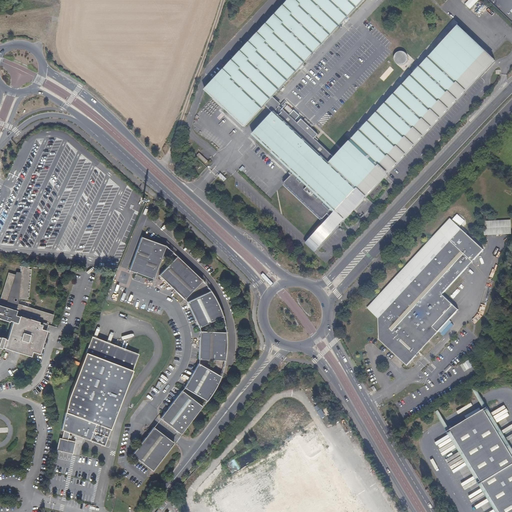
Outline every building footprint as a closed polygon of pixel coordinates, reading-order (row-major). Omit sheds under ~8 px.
[(365,0),(290,0),(203,94),(243,131),(323,45),(365,0)] [(511,0),(491,0),(511,19),(511,0)] [(479,10),(484,15),(490,9),(485,4),(479,10)] [(496,59),(460,26),(329,166),(292,131),(274,115),(252,139),(291,176),(284,184),(323,221),(327,216),(331,219),(334,215),(342,223),(345,220),(355,210),(388,174),(415,146),(443,115),(465,92),(484,72),(496,59)] [(35,85),(35,74),(10,74),(10,85),(35,85)] [(199,155),(196,158),(202,164),(205,161),(199,155)] [(342,223),(334,215),(331,219),(338,227),(342,223)] [(485,246),(451,215),(367,305),(380,317),(378,319),(380,321),(379,323),(381,324),(379,326),(381,328),(379,330),(382,333),(379,335),(407,362),(417,352),(418,353),(420,351),(419,350),(438,330),(460,306),(443,291),(470,262),(485,246)] [(317,250),(338,227),(331,219),(309,243),(317,250)] [(484,220),(484,235),(511,234),(511,220),(484,220)] [(155,278),(165,245),(143,238),(140,236),(130,270),(155,278)] [(159,276),(184,299),(201,280),(202,279),(191,270),(176,256),(159,276)] [(0,348),(1,349),(1,348),(31,357),(32,353),(40,355),(47,332),(41,330),(42,326),(39,325),(39,323),(48,325),(49,323),(52,324),(53,321),(51,320),(53,316),(14,303),(11,302),(13,297),(18,297),(18,299),(28,300),(28,297),(29,297),(32,269),(30,269),(30,267),(21,266),(20,277),(17,277),(17,275),(14,274),(13,275),(9,274),(2,297),(1,297),(0,299),(1,300),(0,301),(0,300),(0,312),(0,313),(0,318),(13,322),(7,340),(4,339),(0,338),(0,348)] [(9,272),(1,297),(2,297),(9,274),(13,275),(14,274),(9,272)] [(187,302),(200,328),(224,315),(211,290),(187,302)] [(0,319),(9,322),(10,321),(0,318),(0,313),(0,312),(0,319)] [(199,330),(198,361),(225,362),(227,332),(199,330)] [(138,355),(91,338),(67,400),(60,431),(62,432),(60,440),(58,439),(55,451),(71,455),(74,443),(66,441),(68,434),(102,446),(138,355)] [(198,362),(183,388),(205,402),(221,377),(198,362)] [(162,388),(158,385),(154,391),(157,394),(162,388)] [(488,408),(476,388),(473,390),(485,410),(488,408)] [(202,407),(182,390),(160,418),(180,434),(202,407)] [(293,402),(289,407),(295,413),(299,408),(293,402)] [(485,410),(451,431),(498,511),(511,511),(511,455),(495,426),(485,410)] [(447,433),(451,431),(438,411),(435,413),(447,433)] [(175,442),(153,426),(132,454),(153,471),(175,442)] [(365,511),(329,443),(323,446),(315,431),(200,492),(210,511),(365,511)]
